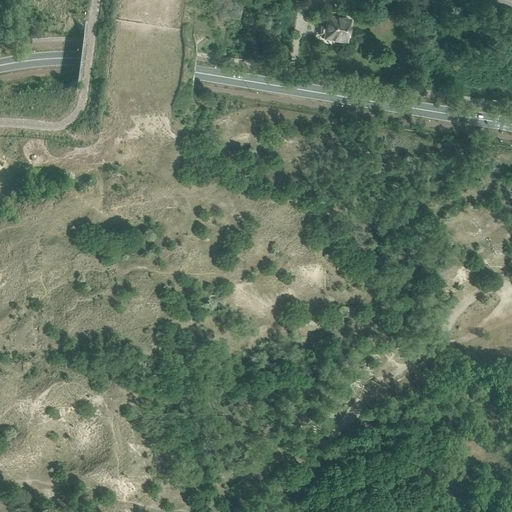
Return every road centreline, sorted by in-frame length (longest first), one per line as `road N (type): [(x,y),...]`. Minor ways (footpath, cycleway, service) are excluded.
road 1 (unknown): [(511,284),(462,304),(418,365),(352,414),(317,457),(314,478),(291,511)]
road 2 (primary): [(511,124),(189,71)]
road 3 (primary): [(0,65),(79,58),(189,71)]
